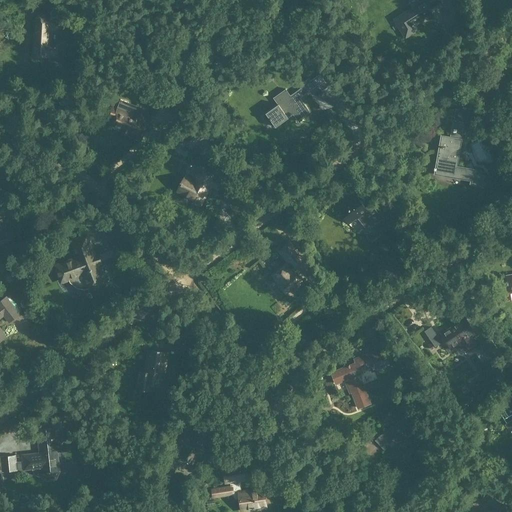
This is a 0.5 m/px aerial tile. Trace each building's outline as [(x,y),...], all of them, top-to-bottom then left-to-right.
[(405,37),(418,29),(414,23),(431,12),(429,9),(435,5),(434,5),(441,1),(440,0),(421,0),(395,17),(399,24),(397,25),(405,37)] [(34,40),(34,55),(48,56),(48,57),(58,58),(58,44),(49,43),(50,35),(49,35),(49,28),(55,31),(60,21),(40,10),(35,20),(38,22),(37,34),(34,34),(34,40)] [(292,112),(297,119),(309,110),(299,96),(305,92),(304,90),(312,84),(308,78),(299,84),(301,86),(290,94),(286,87),(273,96),(278,103),(266,111),(275,124),(292,112)] [(178,116),(191,106),(193,108),(202,102),(191,88),(185,93),(189,98),(186,100),(182,94),(169,105),(178,116)] [(120,100),(116,109),(111,107),(108,114),(114,116),(111,122),(123,127),(121,133),(129,136),(132,130),(142,134),(146,122),(139,119),(144,109),(120,100)] [(472,123),(471,122),(473,112),(456,109),(454,120),(453,119),(450,135),(441,134),(438,151),(439,151),(435,175),(470,181),(470,184),(482,187),(484,175),(480,174),(481,169),(456,165),(461,137),(469,138),(472,123)] [(181,137),(189,149),(208,136),(200,124),(181,137)] [(506,165),(496,147),(491,149),(497,159),(495,161),(500,169),(506,165)] [(218,191),(224,180),(199,167),(193,178),(186,174),(176,191),(202,205),(211,187),(218,191)] [(339,210),(348,222),(355,218),(355,219),(357,217),(367,230),(376,224),(372,218),(378,214),(371,203),(365,208),(356,195),(349,200),(351,202),(339,210)] [(290,213),(284,218),(289,224),(295,220),(290,213)] [(86,284),(89,283),(91,289),(106,283),(88,234),(72,240),(79,257),(56,265),(63,282),(74,278),(75,281),(80,286),(86,284)] [(279,250),(289,263),(287,264),(273,275),(279,283),(281,286),(280,287),(283,291),(284,290),(287,293),(293,287),(295,289),(302,283),(300,281),(302,280),(294,269),(305,260),(290,241),(279,250)] [(19,314),(6,297),(0,301),(0,340),(6,336),(0,328),(0,317),(4,314),(9,321),(19,314)] [(474,343),(469,336),(473,333),(464,318),(442,333),(450,345),(449,346),(452,350),(461,344),(465,349),(474,343)] [(430,326),(423,331),(431,342),(427,344),(431,350),(435,347),(434,347),(441,342),(430,326)] [(168,340),(167,347),(168,347),(168,350),(178,351),(178,350),(185,351),(186,343),(168,340)] [(348,364),(348,365),(340,368),(331,372),(336,384),(347,379),(349,385),(348,386),(351,392),(358,408),(370,403),(361,381),(357,382),(355,376),(362,373),(361,370),(374,365),(376,369),(388,364),(381,348),(354,359),(356,362),(349,365),(349,364),(348,364)] [(144,382),(144,387),(151,388),(152,383),(161,385),(164,366),(165,366),(167,353),(154,351),(152,364),(147,363),(144,382)] [(393,439),(398,445),(415,430),(402,417),(386,432),(385,431),(375,440),(383,449),(393,439)] [(67,437),(55,438),(54,429),(37,431),(38,440),(42,439),(44,453),(23,456),(23,461),(24,469),(32,468),(33,471),(36,474),(39,476),(42,476),(42,473),(59,471),(56,452),(68,450),(67,437)] [(204,442),(191,432),(187,438),(180,434),(171,446),(178,450),(174,456),(186,466),(191,460),(197,464),(206,452),(205,453),(198,449),(204,442)] [(24,469),(23,461),(17,462),(16,454),(0,456),(2,472),(18,470),(17,469),(24,469)] [(248,463),(222,467),(225,484),(250,480),(248,463)] [(230,485),(211,489),(212,499),(232,496),(230,485)] [(482,496),(499,511),(506,511),(511,505),(491,486),(482,496)] [(265,506),(262,489),(240,493),(243,509),(265,506)]
